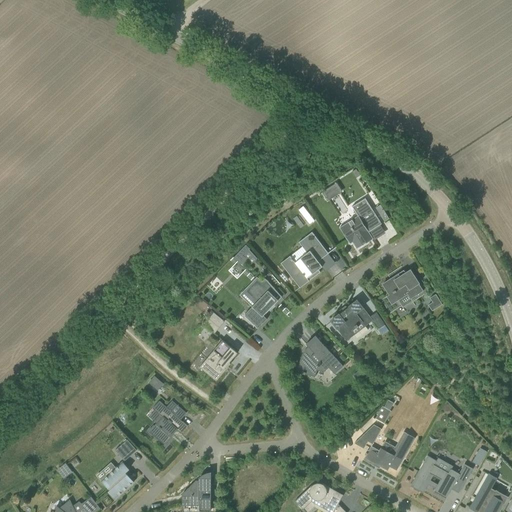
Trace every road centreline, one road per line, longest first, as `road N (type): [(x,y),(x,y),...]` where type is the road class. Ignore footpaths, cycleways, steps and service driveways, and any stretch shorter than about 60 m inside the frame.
road 1 (track): [(306,107),(292,131),(0,421)]
road 2 (tertiary): [(453,214),(385,152),(105,0)]
road 3 (residential): [(453,214),(352,279),(267,355)]
road 4 (track): [(225,411),(109,312)]
road 5 (residential): [(414,511),(300,442)]
road 6 (tertiary): [(511,326),(493,277),(453,214)]
